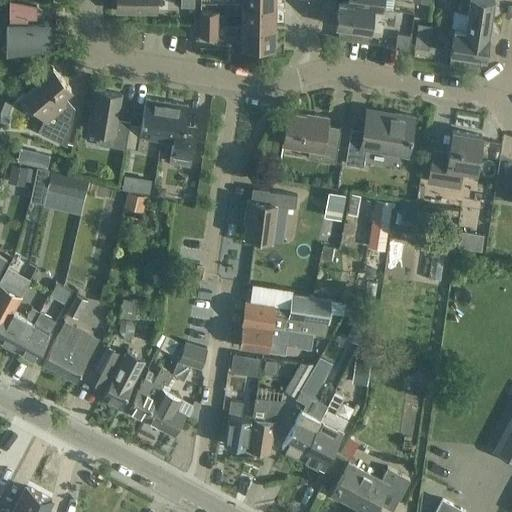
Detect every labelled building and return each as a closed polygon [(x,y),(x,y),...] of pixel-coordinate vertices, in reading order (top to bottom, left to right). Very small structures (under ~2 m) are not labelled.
[(37,1),(31,0),(9,0),(9,13),(15,13),(15,21),(9,21),(8,50),(48,44),(48,22),(30,21),(31,13),(36,14),(37,1)] [(116,0),(116,11),(156,12),(156,0),(116,0)] [(347,0),(347,2),(347,3),(374,7),(382,9),(383,0),(347,0)] [(459,0),(459,10),(467,11),(464,30),(489,34),(494,0),(459,0)] [(369,43),(374,7),(347,3),(347,2),(339,1),(336,26),(339,27),(338,38),(369,43)] [(242,25),(275,25),(275,4),(242,4),(233,4),(233,13),(242,13),(242,25)] [(200,24),(217,24),(217,12),(201,12),(200,24)] [(217,37),(217,24),(200,24),(200,37),(217,37)] [(274,47),(275,25),(242,25),(225,25),(225,35),(242,35),(241,46),(274,47)] [(418,26),(417,35),(424,36),(426,27),(418,26)] [(485,59),(489,34),(464,30),(454,28),(449,65),(480,70),(481,58),(485,59)] [(398,36),(396,47),(399,47),(409,49),(410,38),(398,36)] [(53,68),(24,93),(45,117),(38,131),(67,145),(75,107),(64,95),(71,89),(53,68)] [(122,94),(97,90),(90,130),(100,132),(99,143),(125,148),(126,147),(130,123),(130,120),(118,119),(122,94)] [(161,139),(167,101),(146,98),(141,125),(130,123),(126,147),(147,150),(149,137),(161,139)] [(5,99),(1,110),(8,112),(12,101),(5,99)] [(188,105),(167,101),(161,139),(173,141),(169,162),(190,165),(195,134),(184,132),(188,105)] [(407,155),(414,116),(394,113),(394,116),(366,112),(363,130),(351,128),(345,163),(363,166),(366,149),(407,155)] [(314,117),(288,113),(283,145),(309,149),(308,158),(335,162),(341,127),(327,125),(329,117),(315,115),(314,117)] [(482,135),(452,130),(449,153),(433,150),(428,181),(459,186),(462,168),(476,171),(482,135)] [(26,151),(24,159),(34,162),(36,153),(26,151)] [(49,169),(37,166),(30,200),(42,202),(49,169)] [(13,167),(10,183),(23,186),(26,170),(13,167)] [(50,170),(46,189),(84,197),(88,178),(50,170)] [(125,176),(123,188),(135,190),(137,178),(125,176)] [(248,212),(245,236),(271,240),(275,205),(295,207),(297,194),(253,188),(251,200),(248,200),(246,212),(248,212)] [(155,189),(154,197),(163,198),(164,191),(155,189)] [(128,190),(124,206),(125,206),(142,211),(146,196),(146,195),(128,190)] [(352,193),(348,213),(357,215),(361,195),(352,193)] [(328,195),(324,219),(341,222),(345,197),(328,195)] [(371,221),(387,224),(391,200),(375,198),(371,221)] [(400,223),(420,226),(422,211),(407,208),(406,212),(401,211),(400,223)] [(460,230),(458,245),(481,249),(484,234),(460,230)] [(323,248),(320,259),(331,262),(334,251),(323,248)] [(0,276),(9,260),(0,255),(0,276)] [(56,280),(50,291),(60,296),(66,286),(56,280)] [(0,339),(0,340),(15,312),(23,297),(3,287),(0,291),(0,339)] [(77,317),(87,299),(76,293),(66,311),(77,317)] [(247,301),(243,324),(313,334),(327,336),(329,324),(333,301),(293,295),(291,307),(247,301)] [(122,299),(120,317),(134,319),(136,305),(133,304),(133,301),(122,299)] [(21,351),(40,315),(41,312),(34,308),(28,319),(15,312),(0,340),(21,351)] [(40,315),(21,351),(38,360),(57,324),(58,321),(41,312),(40,315)] [(370,319),(355,317),(346,337),(358,343),(370,319)] [(121,319),(119,331),(133,333),(134,326),(131,320),(121,319)] [(55,337),(58,338),(44,363),(77,381),(94,350),(93,349),(99,338),(64,320),(55,337)] [(313,334),(243,324),(240,347),(269,352),(270,351),(285,354),(287,344),(311,348),(313,334)] [(157,344),(163,332),(154,328),(148,340),(157,344)] [(177,355),(183,345),(164,335),(159,345),(177,355)] [(208,348),(186,341),(180,361),(202,368),(208,348)] [(105,345),(87,378),(104,387),(122,354),(105,345)] [(122,406),(146,361),(128,351),(104,396),(122,406)] [(260,359),(248,357),(236,355),(234,369),(258,373),(260,359)] [(316,364),(300,390),(312,397),(331,364),(320,357),(316,364)] [(300,390),(316,364),(301,363),(285,390),(296,396),(300,390)] [(357,364),(354,385),(367,386),(369,366),(357,364)] [(145,418),(165,382),(167,384),(168,385),(175,373),(162,367),(154,382),(146,377),(129,408),(145,417),(145,418)] [(227,375),(225,385),(232,387),(234,376),(227,375)] [(165,382),(145,418),(175,434),(186,413),(178,409),(183,399),(173,394),(173,393),(163,388),(165,383),(167,384),(165,382)] [(305,448),(301,457),(323,468),(342,430),(341,430),(347,419),(334,412),(344,394),(335,390),(325,408),(326,408),(305,448)] [(283,401),(256,397),(255,397),(252,418),(253,418),(249,448),(272,451),(276,422),(280,422),(283,401)] [(192,408),(188,415),(197,419),(200,402),(195,399),(190,407),(192,408)] [(282,447),(301,457),(305,448),(326,408),(325,408),(309,399),(303,410),(302,409),(282,447)] [(224,444),(249,448),(253,418),(252,418),(240,416),(242,402),(231,401),(224,444)] [(511,413),(493,448),(511,458),(511,413)] [(393,511),(411,479),(388,467),(381,480),(349,463),(333,493),(369,511),(372,511),(377,503),(393,511)] [(478,511),(500,511),(509,497),(492,488),(478,511)] [(464,511),(465,511),(442,499),(435,511),(464,511)]
